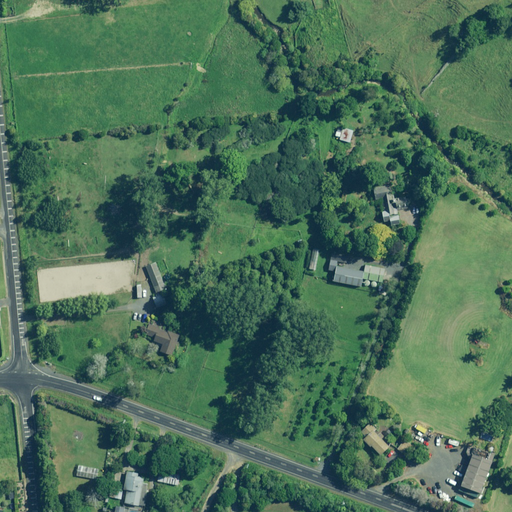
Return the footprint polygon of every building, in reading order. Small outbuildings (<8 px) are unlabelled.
[(354,130),(344,128),(343,130),(338,129),(336,136),(340,137),(339,139),(351,142),(354,130)] [(391,184),(374,187),(376,199),(383,198),(386,211),(383,212),(385,222),(390,221),(391,226),(401,224),(398,211),(410,209),(407,196),(394,198),(391,184)] [(339,262),(331,261),(329,269),(337,271),(335,282),(364,286),(365,278),(384,281),(386,268),(366,264),(365,271),(338,267),(339,262)] [(156,263),(146,267),(156,293),(166,289),(156,263)] [(168,291),(153,297),(157,308),(172,302),(168,291)] [(180,333),(149,323),(146,334),(155,337),(154,342),(162,344),(160,351),(173,355),(180,333)] [(435,432),(418,422),(409,437),(426,448),(435,432)] [(392,447),(371,424),(363,432),(368,437),(365,440),(372,447),(374,446),(383,455),(392,447)] [(413,446),(404,440),(398,448),(407,455),(413,446)] [(464,452),(467,456),(456,486),(481,494),(494,455),(466,445),(464,452)] [(138,473),(127,471),(124,489),(127,490),(125,503),(145,507),(149,484),(144,483),(144,478),(137,477),(138,473)] [(180,474),(160,471),(158,482),(178,485),(180,474)] [(123,491),(115,490),(114,498),(122,499),(123,491)]
